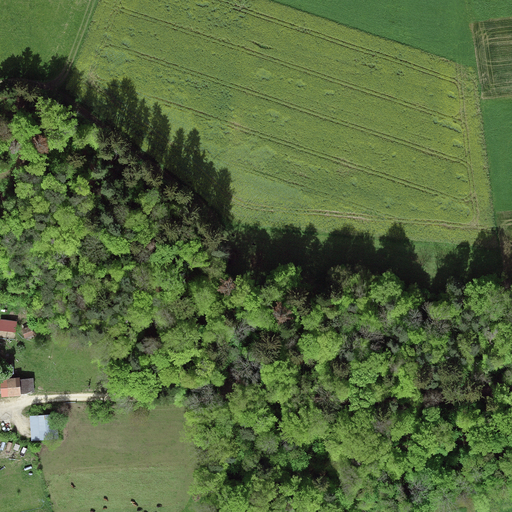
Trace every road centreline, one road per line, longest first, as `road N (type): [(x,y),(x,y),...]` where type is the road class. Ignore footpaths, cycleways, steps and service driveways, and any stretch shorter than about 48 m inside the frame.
road 1 (track): [(0,405),(91,397),(429,399),(511,385)]
road 2 (track): [(217,216),(232,229),(244,266),(511,286)]
road 3 (track): [(0,85),(58,92),(217,216)]
road 4 (track): [(217,216),(264,0)]
